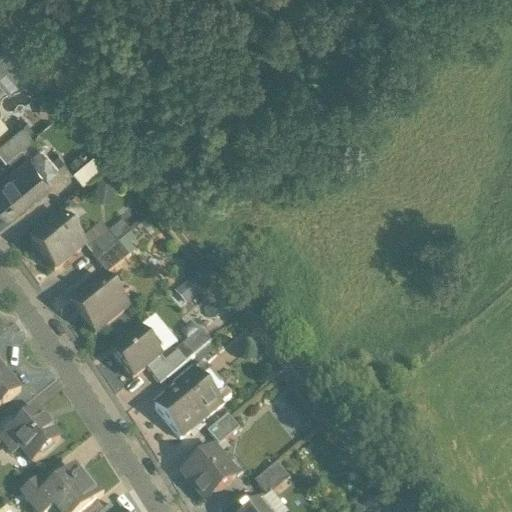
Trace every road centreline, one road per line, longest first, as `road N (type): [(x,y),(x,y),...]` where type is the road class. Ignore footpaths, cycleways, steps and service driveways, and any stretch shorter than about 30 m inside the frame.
road 1 (track): [(0,14),(409,511)]
road 2 (residential): [(160,511),(0,269)]
